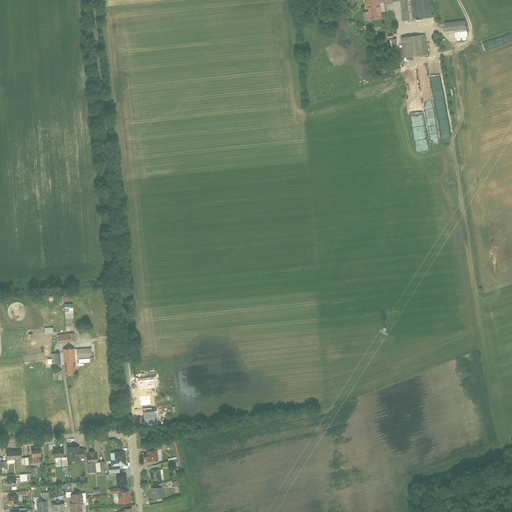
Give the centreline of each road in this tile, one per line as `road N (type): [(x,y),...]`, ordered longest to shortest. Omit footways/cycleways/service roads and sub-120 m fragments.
road 1 (residential): [(132,432),(92,0)]
road 2 (residential): [(132,432),(0,444)]
